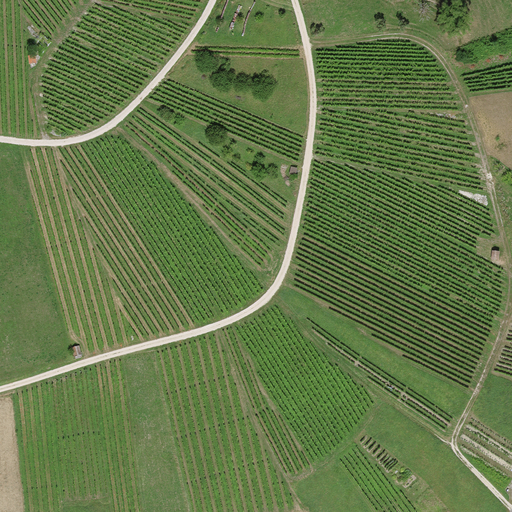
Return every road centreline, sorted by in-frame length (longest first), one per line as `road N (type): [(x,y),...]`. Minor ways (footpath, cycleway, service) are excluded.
road 1 (track): [(455,449),(510,296),(479,144),(455,84),(422,42),(401,35),(305,45)]
road 2 (track): [(271,292),(292,235),(310,118),(305,45),(292,0)]
road 3 (track): [(0,389),(243,313),(271,292)]
road 4 (track): [(0,138),(47,143),(103,128),(139,97),(211,0)]
road 5 (track): [(455,449),(391,407),(308,336),(271,292)]
road 6 (track): [(116,117),(271,292)]
road 7 (track): [(47,143),(34,75),(87,0)]
